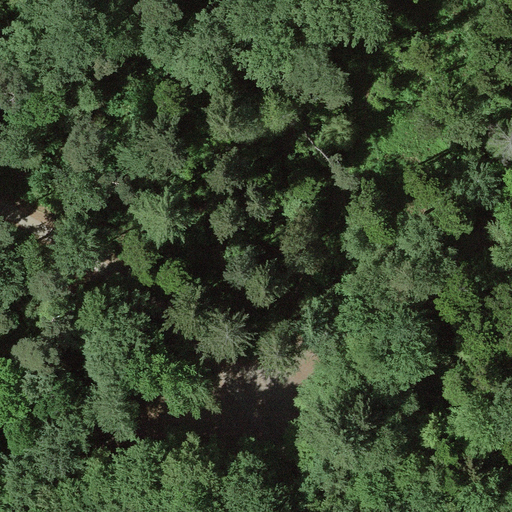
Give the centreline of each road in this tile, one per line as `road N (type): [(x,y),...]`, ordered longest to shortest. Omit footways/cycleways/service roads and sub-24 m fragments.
road 1 (track): [(249,394),(511,215)]
road 2 (track): [(249,394),(112,269),(0,203)]
road 3 (track): [(0,507),(49,468),(249,394)]
road 4 (track): [(328,511),(249,394)]
